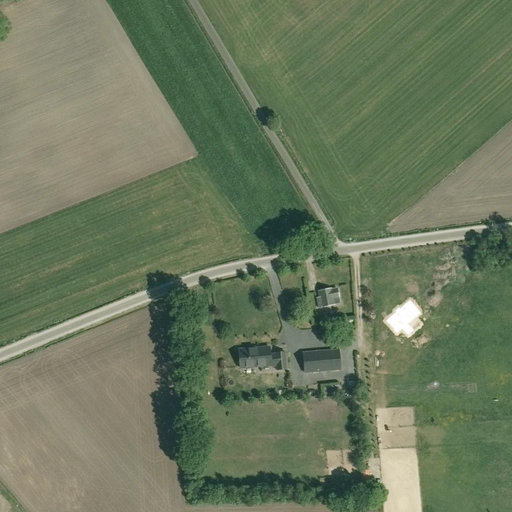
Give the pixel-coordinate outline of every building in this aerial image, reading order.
[(333,298),(339,297),(337,288),(331,289),(331,288),(318,291),(320,298),(317,299),(319,307),(334,304),(333,298)] [(321,319),(322,325),(334,322),(333,316),(321,319)] [(239,360),(238,361),(238,364),(240,365),(240,367),(271,365),(270,363),(276,362),(276,369),(286,368),(285,352),(275,353),(275,354),(270,355),(269,347),(238,349),(239,360)] [(339,349),(302,352),(304,374),(341,370),(339,349)] [(371,477),(367,477),(361,477),(362,495),(372,493),(371,477)]
